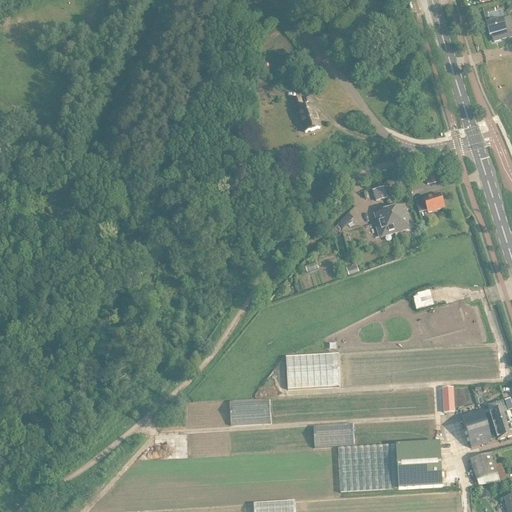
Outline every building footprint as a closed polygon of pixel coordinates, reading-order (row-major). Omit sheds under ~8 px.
[(493,42),(507,38),(505,31),(511,29),(511,27),(509,17),(486,24),(489,35),(491,35),(493,42)] [(321,129),(313,106),(304,109),(300,97),(292,100),(304,135),(321,129)] [(423,170),(427,184),(435,182),(432,168),(423,170)] [(376,201),(385,198),(386,198),(383,188),(373,191),(376,201)] [(419,212),(426,210),(427,213),(444,208),(441,198),(442,198),(441,194),(440,195),(439,194),(423,199),(424,203),(417,206),(419,212)] [(394,208),(389,209),(393,223),(391,223),(394,233),(411,228),(409,221),(404,205),(395,208),(395,207),(394,208)] [(381,237),(394,233),(391,223),(393,223),(389,209),(384,211),(383,211),(374,214),(376,223),(375,224),(378,237),(380,236),(381,237)] [(356,266),(346,269),(348,276),(358,272),(356,266)] [(416,309),(434,305),(430,290),(413,295),(416,309)] [(341,385),(393,384),(392,351),(340,352),(341,385)] [(230,400),(231,425),(270,424),(269,399),(230,400)] [(506,412),(505,408),(483,415),(487,426),(510,419),(507,412),(506,412)] [(491,440),(490,437),(487,426),(483,415),(482,411),(461,417),(470,448),(492,442),(491,440)] [(497,440),(511,435),(511,431),(511,427),(511,426),(510,419),(487,426),(490,437),(496,436),(497,440)] [(272,429),(232,430),(233,452),(273,451),(272,429)] [(392,490),(443,486),(440,443),(435,443),(389,446),(392,490)] [(478,486),(498,480),(490,454),(470,460),(478,486)] [(489,486),(481,487),(482,498),(490,497),(489,486)] [(420,492),(420,511),(462,511),(461,491),(420,492)]
